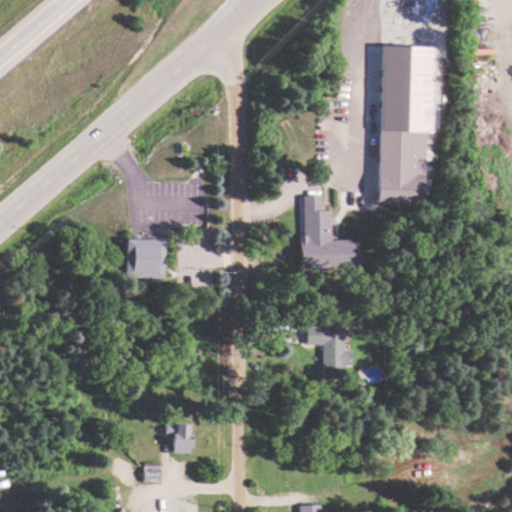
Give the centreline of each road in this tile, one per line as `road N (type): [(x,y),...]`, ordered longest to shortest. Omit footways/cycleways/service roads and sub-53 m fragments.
road 1 (residential): [(240,81),(240,511)]
road 2 (tertiary): [(0,214),(247,0)]
